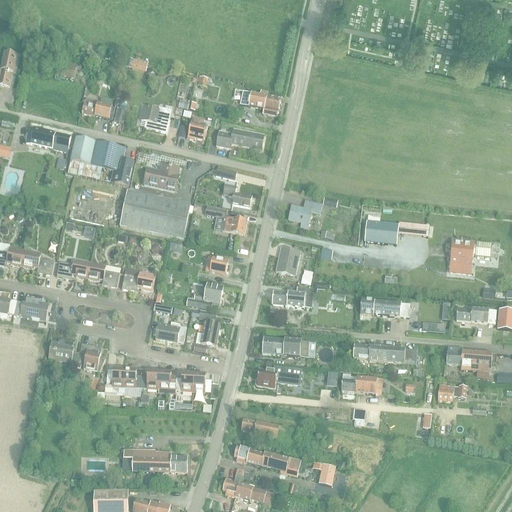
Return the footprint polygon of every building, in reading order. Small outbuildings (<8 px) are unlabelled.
[(2,69),(6,70),(5,74),(0,72),(0,85),(9,88),(17,55),(6,53),(2,69)] [(127,59),(125,68),(139,71),(145,72),(147,63),(141,62),(127,59)] [(61,77),(73,79),(76,65),(64,63),(61,77)] [(242,93),(240,106),(249,108),(264,111),(269,112),(268,117),(277,119),(281,101),(267,98),(260,96),(251,95),(242,93)] [(112,108),(97,105),(98,103),(86,100),(85,105),(84,105),(81,115),(109,121),(112,108)] [(159,109),(159,111),(143,108),(140,121),(146,123),(144,130),(161,133),(166,134),(168,128),(165,127),(166,123),(169,124),(171,112),(159,109)] [(114,123),(122,125),(125,112),(117,110),(114,123)] [(195,141),(204,143),(207,128),(203,127),(204,122),(192,120),(187,141),(195,143),(195,141)] [(66,149),(68,150),(71,138),(29,129),(26,145),(65,154),(66,149)] [(261,152),(264,137),(234,131),(233,136),(219,134),(216,149),(230,151),(231,146),(261,152)] [(110,184),(129,188),(135,164),(127,163),(128,160),(123,159),(125,151),(76,140),(68,174),(102,182),(104,171),(113,173),(110,184)] [(56,169),(63,171),(65,161),(58,159),(56,169)] [(179,170),(172,169),(172,168),(170,168),(163,167),(161,173),(148,170),(144,187),(173,194),(173,192),(174,187),(175,188),(179,170)] [(217,169),(216,177),(235,182),(237,174),(217,169)] [(226,186),(224,196),(234,198),(232,207),(249,210),(251,199),(235,195),(236,189),(226,186)] [(120,228),(183,242),(190,206),(128,192),(120,228)] [(311,214),(320,216),(323,206),(305,202),(304,210),(292,207),(289,221),(304,225),(303,230),(307,231),(311,214)] [(205,216),(224,220),(226,213),(207,208),(205,216)] [(226,234),(244,237),(247,222),(229,219),(226,234)] [(399,224),(399,226),(368,223),(365,243),(396,246),(398,234),(428,237),(429,227),(399,224)] [(320,238),(333,242),(335,235),(322,232),(320,238)] [(475,258),(490,259),(492,244),(476,243),(476,246),(473,246),(473,245),(454,243),(452,259),(451,259),(450,273),(471,276),(474,256),(475,256),(475,258)] [(22,268),(25,252),(9,249),(8,254),(0,252),(0,267),(6,269),(7,264),(11,265),(10,266),(22,268)] [(276,273),(295,277),(301,253),(282,249),(276,273)] [(25,252),(22,268),(34,271),(34,269),(38,270),(37,275),(52,278),(54,263),(40,260),(41,255),(25,252)] [(205,272),(226,276),(228,262),(208,258),(205,272)] [(87,281),(90,264),(74,261),(73,266),(59,264),(56,278),(71,281),(72,276),(76,277),(75,278),(87,281)] [(90,264),(87,281),(99,283),(99,281),(103,282),(102,287),(117,290),(120,275),(105,272),(106,267),(90,264)] [(303,278),(313,280),(316,267),(306,265),(303,278)] [(181,275),(197,279),(198,272),(194,271),(195,268),(183,266),(181,275)] [(141,291),(153,293),(156,277),(125,271),(122,291),(137,294),(137,289),(141,289),(141,291)] [(188,300),(186,307),(212,312),(212,307),(220,308),(223,290),(207,286),(205,298),(196,296),(195,301),(188,300)] [(273,307),(312,310),(314,290),(297,289),(296,296),(274,293),(273,307)] [(0,314),(14,317),(16,303),(8,301),(9,295),(0,293),(0,314)] [(16,303),(14,317),(45,323),(49,306),(40,305),(41,302),(26,299),(25,305),(16,303)] [(362,301),(361,316),(401,319),(408,320),(410,307),(402,306),(375,303),(375,302),(362,301)] [(458,311),(457,323),(495,326),(496,321),(496,312),(489,312),(472,310),(472,313),(458,311)] [(511,332),(511,311),(499,311),(497,331),(511,332)] [(199,319),(215,321),(216,315),(200,313),(199,319)] [(203,335),(218,338),(221,327),(205,324),(203,335)] [(166,344),(169,329),(158,327),(155,342),(166,344)] [(169,329),(166,344),(177,346),(178,345),(184,346),(187,330),(180,328),(180,331),(169,329)] [(218,338),(203,335),(198,334),(195,345),(216,349),(218,338)] [(262,356),(314,360),(316,344),(264,340),(262,356)] [(78,367),(80,355),(73,354),(74,350),(72,350),(73,344),(60,342),(60,345),(51,343),(48,360),(71,364),(70,366),(78,367)] [(80,355),(78,367),(84,368),(84,371),(100,374),(105,361),(100,359),(102,350),(82,346),(80,355)] [(369,363),(416,367),(417,352),(355,347),(354,360),(369,361),(369,363)] [(476,379),(490,381),(493,356),(463,353),(463,348),(448,347),(447,366),(461,367),(461,371),(477,373),(476,379)] [(260,372),(257,388),(275,391),(276,384),(299,387),(301,372),(274,368),(273,374),(260,372)] [(123,390),(125,372),(113,371),(113,376),(107,376),(106,388),(112,389),(123,390)] [(141,390),(142,378),(136,377),(136,373),(125,372),(123,390),(135,390),(141,390)] [(158,392),(159,374),(148,373),(148,378),(142,378),(141,390),(147,391),(158,392)] [(176,393),(177,380),(171,380),(171,375),(159,374),(158,392),(170,392),(176,393)] [(193,394),(194,376),(183,376),(183,380),(177,380),(176,393),(182,393),(193,394)] [(194,376),(193,394),(205,395),(205,394),(211,395),(212,382),(206,382),(206,377),(194,376)] [(343,376),(341,393),(348,394),(347,401),(355,401),(356,395),(381,397),(383,382),(351,378),(351,376),(343,376)] [(402,380),(401,393),(425,395),(426,382),(402,380)] [(459,388),(459,389),(455,388),(440,386),(438,403),(453,404),(454,397),(459,397),(458,400),(466,400),(467,389),(459,388)] [(204,406),(213,407),(214,399),(205,398),(204,406)] [(211,408),(203,407),(202,415),(210,416),(211,408)] [(357,411),(356,421),(365,422),(366,412),(357,411)] [(254,437),(287,444),(290,430),(244,421),(242,433),(255,435),(254,437)] [(265,455),(264,456),(237,449),(234,459),(237,459),(236,463),(247,465),(296,478),(300,464),(265,455)] [(164,474),(187,475),(187,459),(171,459),(171,454),(155,454),(155,452),(124,452),(123,460),(133,460),(133,474),(164,474)] [(332,485),(338,487),(339,479),(337,479),(338,475),(334,475),(336,469),(314,464),(313,469),(322,471),(319,485),(331,488),(332,485)] [(250,500),(270,506),(273,496),(226,481),(223,492),(226,493),(225,497),(236,500),(236,499),(250,503),(250,500)] [(94,493),(93,511),(128,511),(128,492),(94,493)] [(160,505),(159,507),(136,501),(132,511),(168,511),(170,508),(160,505)]
